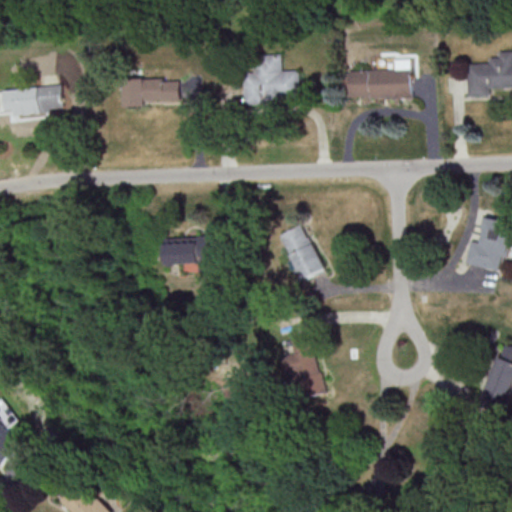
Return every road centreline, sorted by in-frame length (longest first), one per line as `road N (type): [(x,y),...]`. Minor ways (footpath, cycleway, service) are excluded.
road 1 (residential): [(511,162),(0,188)]
road 2 (residential): [(405,350),(399,169)]
